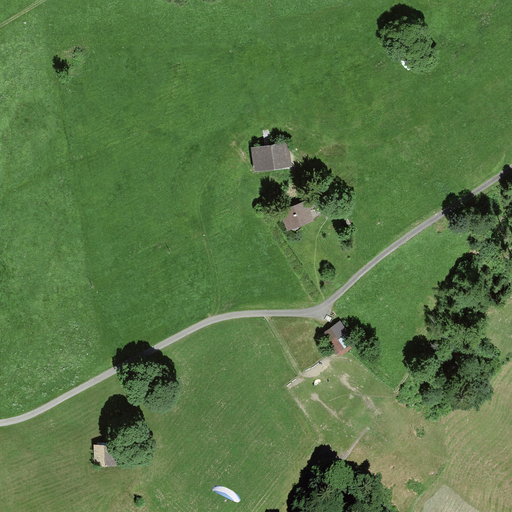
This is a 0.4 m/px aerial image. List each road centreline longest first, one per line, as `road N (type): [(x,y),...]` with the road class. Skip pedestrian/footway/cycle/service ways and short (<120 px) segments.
road 1 (track): [(511,165),(318,309),(214,319),(47,407),(0,422)]
road 2 (track): [(251,168),(235,148),(217,148),(197,158),(187,176),(187,209),(207,276),(202,324)]
